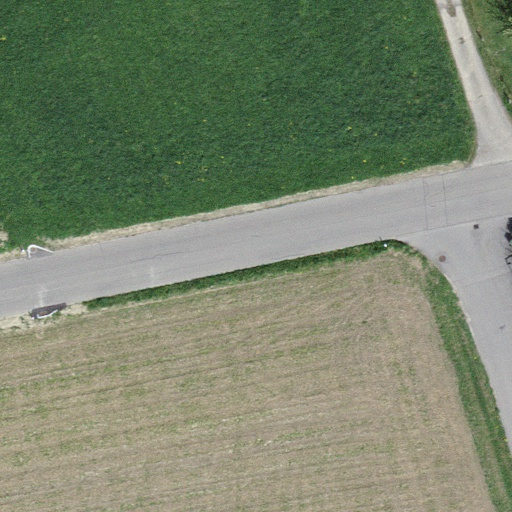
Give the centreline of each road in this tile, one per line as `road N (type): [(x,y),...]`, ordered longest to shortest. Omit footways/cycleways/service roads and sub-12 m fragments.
road 1 (tertiary): [(452,198),(0,290)]
road 2 (residential): [(452,198),(511,404)]
road 3 (track): [(505,186),(450,0)]
